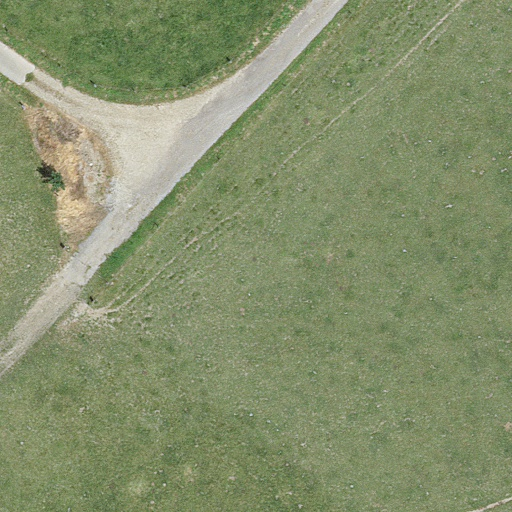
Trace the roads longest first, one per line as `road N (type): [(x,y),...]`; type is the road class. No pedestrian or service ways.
road 1 (track): [(328,0),(163,181),(0,58)]
road 2 (track): [(163,181),(0,364)]
